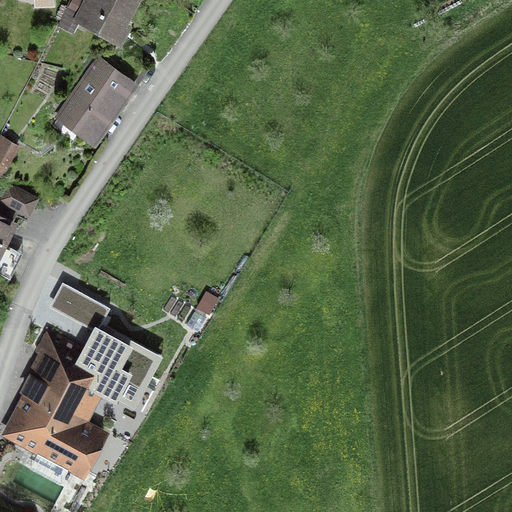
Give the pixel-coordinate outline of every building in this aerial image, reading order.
[(139,0),(93,0),(84,18),(119,38),(139,0)] [(130,91),(97,66),(59,114),(91,140),(130,91)] [(0,138),(0,168),(12,145),(0,138)] [(36,198),(8,184),(1,199),(29,213),(36,198)] [(50,340),(0,440),(0,441),(79,480),(129,379),(50,340)]
